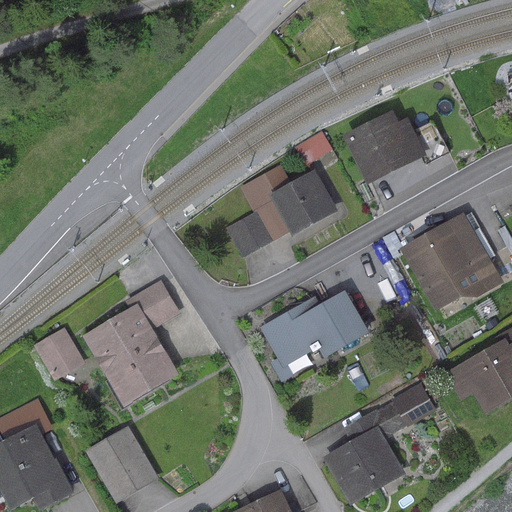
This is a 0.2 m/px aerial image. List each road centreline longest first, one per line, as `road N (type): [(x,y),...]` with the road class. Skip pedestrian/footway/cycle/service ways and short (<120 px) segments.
road 1 (residential): [(106,171),(185,271),(249,378),(256,407),(237,473),(183,511)]
road 2 (tertiary): [(271,0),(106,171)]
road 3 (track): [(165,0),(0,50)]
road 4 (tertiary): [(106,171),(0,280)]
